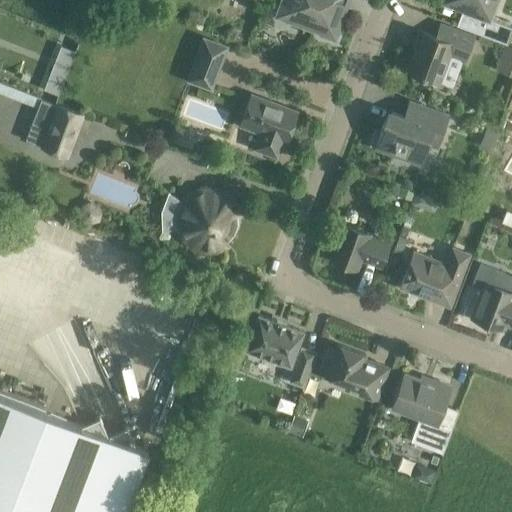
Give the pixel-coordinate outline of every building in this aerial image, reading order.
[(283,0),(283,3),(301,10),(305,21),(304,24),(321,30),(320,34),(335,40),(341,25),(337,23),(343,7),(326,1),(326,0),(283,0)] [(456,25),(504,42),(506,43),(511,27),(490,19),(497,0),(441,0),(441,2),(461,9),(456,25)] [(439,21),(434,35),(418,30),(413,44),(416,46),(407,69),(440,81),(449,57),(464,63),(475,35),(439,21)] [(202,35),(185,81),(212,90),(228,45),(202,35)] [(511,45),(506,43),(504,42),(495,69),(511,75),(511,45)] [(252,94),(240,124),(260,131),(254,147),(276,155),(282,139),(286,141),(297,111),(252,94)] [(55,104),(40,98),(25,139),(39,145),(39,146),(68,157),(85,113),(56,102),(55,104)] [(437,148),(450,113),(409,98),(408,101),(415,103),(410,118),(391,112),(387,123),(383,121),(380,131),(374,129),(369,145),(374,147),(418,163),(425,144),(437,148)] [(414,190),(400,186),(397,195),(411,199),(414,190)] [(227,243),(220,233),(225,229),(227,222),(227,215),(239,212),(234,201),(224,192),(214,188),(202,188),(191,193),(183,201),(178,214),(178,225),(183,236),(192,245),(203,249),(216,249),(226,243),(227,243)] [(423,208),(428,196),(417,192),(412,204),(423,208)] [(391,242),(369,234),(370,232),(344,223),(331,258),(356,268),(359,260),(381,268),(391,242)] [(414,250),(400,287),(450,305),(469,253),(452,247),(446,263),(414,250)] [(511,293),(486,284),(474,315),(501,325),(503,320),(511,323),(511,297),(511,298),(511,296),(511,293)] [(298,351),(296,350),(303,330),(258,314),(246,349),(293,366),(287,381),(304,387),(316,352),(300,346),(298,351)] [(390,365),(364,355),(364,353),(337,343),(333,356),(327,353),(322,367),(328,370),(326,374),(345,382),(343,387),(377,400),(390,365)] [(392,407),(419,417),(410,440),(442,452),(458,410),(443,404),(450,386),(433,380),(432,384),(405,374),(392,407)] [(0,511),(124,511),(148,451),(135,446),(127,427),(107,434),(99,416),(80,425),(0,394),(0,511)] [(435,470),(417,463),(412,477),(430,483),(435,470)]
